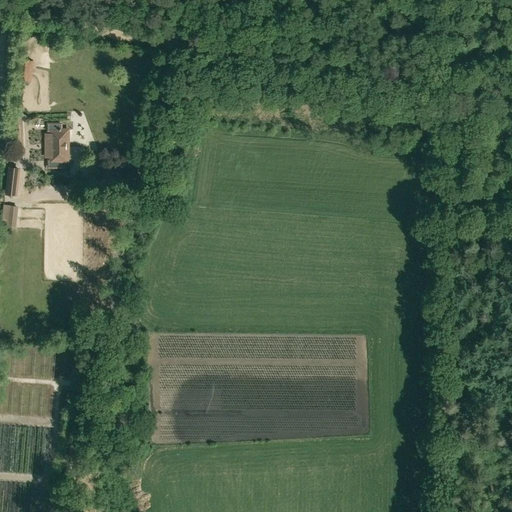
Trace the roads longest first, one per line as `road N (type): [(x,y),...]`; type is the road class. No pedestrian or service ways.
road 1 (track): [(0,19),(321,55)]
road 2 (track): [(132,214),(56,511)]
road 3 (track): [(183,0),(132,214)]
road 4 (track): [(321,55),(511,79)]
